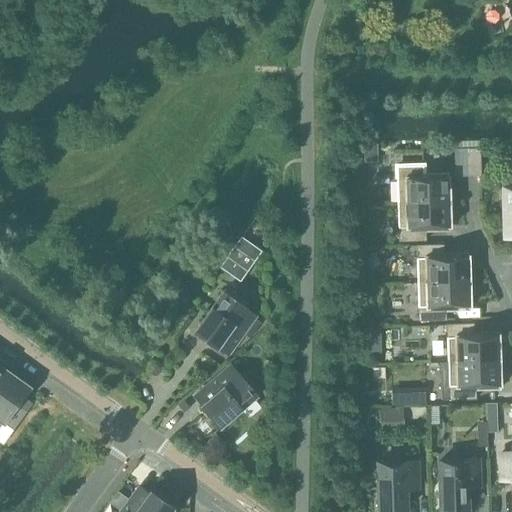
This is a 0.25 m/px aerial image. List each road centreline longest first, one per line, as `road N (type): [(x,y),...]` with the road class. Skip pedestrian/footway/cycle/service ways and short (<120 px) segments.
road 1 (residential): [(0,331),(137,430)]
road 2 (residential): [(137,430),(252,511)]
